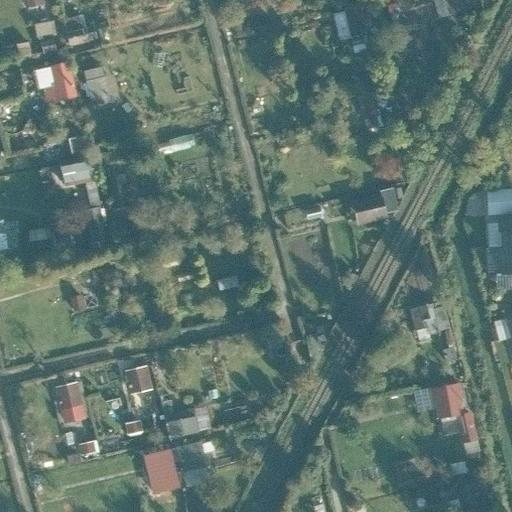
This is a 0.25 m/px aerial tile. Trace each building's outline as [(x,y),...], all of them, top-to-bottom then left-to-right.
[(455,0),(437,0),(441,17),(459,13),(455,0)] [(336,12),(343,40),(363,34),(356,7),(336,12)] [(66,17),(72,44),(92,40),(86,13),(66,17)] [(57,100),(79,95),(72,60),(36,67),(40,88),(54,85),(57,100)] [(105,64),(86,69),(94,104),(114,99),(105,64)] [(64,162),(66,182),(96,179),(94,159),(64,162)] [(490,213),(511,211),(511,186),(488,188),(490,213)] [(397,187),(355,198),(362,223),(392,215),(391,211),(402,208),(397,187)] [(500,222),(486,222),(487,246),(502,245),(502,246),(511,245),(511,218),(500,219),(500,222)] [(511,245),(502,246),(503,270),(503,272),(507,272),(511,271),(511,245)] [(414,305),(417,334),(453,330),(450,301),(414,305)] [(146,366),(128,369),(132,392),(151,388),(146,366)] [(57,385),(66,422),(89,417),(81,379),(57,385)] [(440,403),(444,434),(463,432),(465,448),(481,446),(476,409),(468,410),(464,382),(423,387),(425,405),(440,403)] [(177,431),(199,429),(197,409),(175,411),(177,431)] [(213,439),(180,444),(184,472),(218,466),(213,439)] [(174,446),(146,454),(156,493),(184,485),(174,446)] [(484,480),(459,486),(465,510),(490,504),(484,480)]
